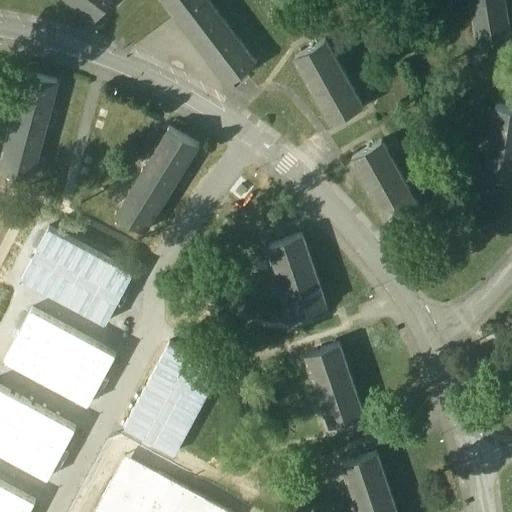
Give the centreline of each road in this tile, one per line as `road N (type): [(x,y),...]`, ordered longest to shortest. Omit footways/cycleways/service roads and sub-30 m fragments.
road 1 (residential): [(434,343),(357,232),(284,156),(207,99),(60,35),(0,25)]
road 2 (residential): [(488,511),(481,460),(434,343)]
